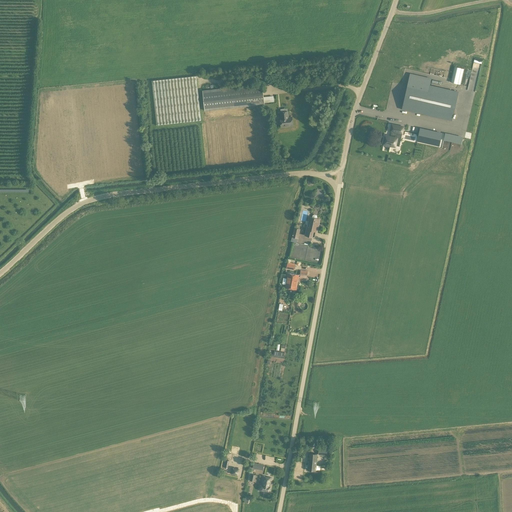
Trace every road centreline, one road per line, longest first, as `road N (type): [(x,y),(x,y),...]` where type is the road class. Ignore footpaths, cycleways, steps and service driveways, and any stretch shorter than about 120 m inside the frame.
road 1 (unclassified): [(0,273),(91,199),(321,174)]
road 2 (unclassified): [(279,511),(338,189)]
road 3 (unclassified): [(343,164),(353,113),(396,0)]
